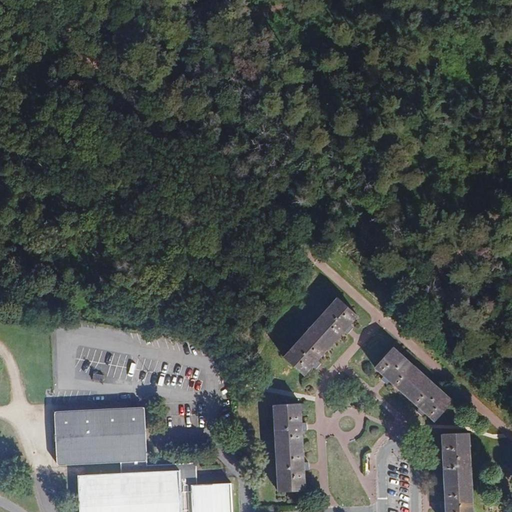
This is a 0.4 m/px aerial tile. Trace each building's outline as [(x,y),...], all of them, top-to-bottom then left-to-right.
[(296,377),(304,367),(309,361),(334,332),(339,326),(350,314),(331,298),(276,361),(296,377)] [(344,329),(339,326),(334,332),(339,335),(344,329)] [(371,363),(380,371),(386,377),(417,403),(423,408),(432,415),(446,397),(385,346),(371,363)] [(309,361),(304,367),(307,371),(313,365),(309,361)] [(386,377),(380,371),(376,376),(382,382),(386,377)] [(303,502),(302,479),(301,470),(299,433),(298,424),(297,401),(271,403),(277,504),(303,502)] [(419,412),(423,408),(417,403),(414,408),(419,412)] [(117,465),(143,464),(141,414),(51,418),(53,468),(117,465)] [(448,497),(448,506),(448,511),(473,511),(468,428),(443,429),(444,450),(445,458),(448,497)] [(143,464),(117,465),(118,478),(76,480),(77,511),(192,511),(191,487),(190,462),(143,464)] [(191,487),(192,511),(231,511),(231,485),(191,487)]
